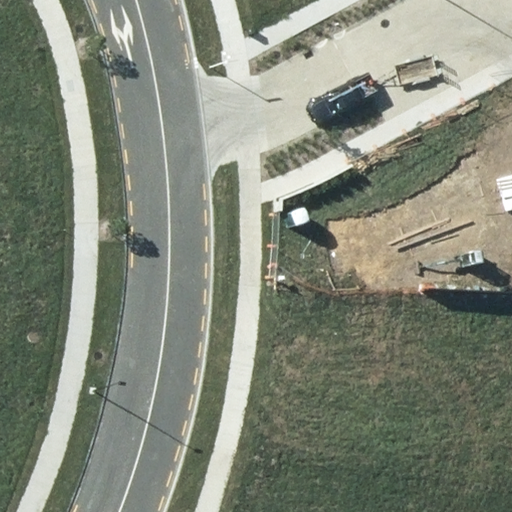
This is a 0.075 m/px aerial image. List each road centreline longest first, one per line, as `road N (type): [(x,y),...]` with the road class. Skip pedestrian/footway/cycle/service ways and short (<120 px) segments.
road 1 (residential): [(119,511),(166,335),(168,139)]
road 2 (residential): [(168,139),(243,123),(471,0)]
road 3 (residential): [(168,139),(145,0)]
